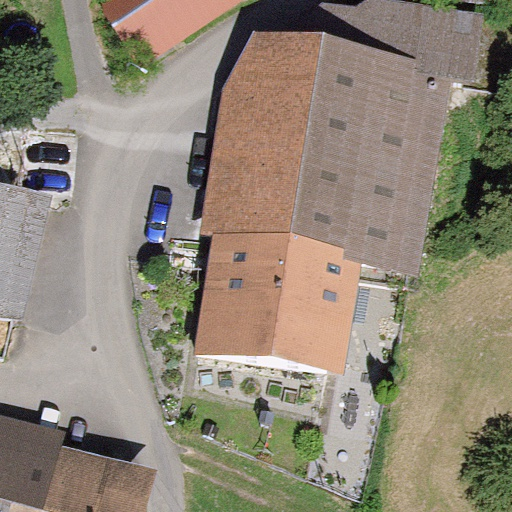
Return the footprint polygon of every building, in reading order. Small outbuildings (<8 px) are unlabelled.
[(108,0),(139,45),(205,0),(108,0)] [(469,84),(477,17),(377,0),(355,0),(341,60),(469,84)] [(256,42),(191,345),(337,376),(359,271),(405,281),(447,82),(341,60),(256,42)] [(0,330),(6,332),(39,204),(0,194),(0,330)] [(0,511),(139,511),(145,473),(0,433),(0,511)]
